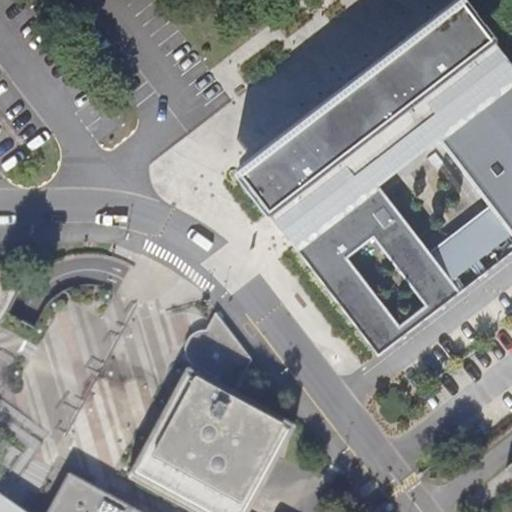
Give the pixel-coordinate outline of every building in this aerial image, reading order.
[(511,249),(511,66),(462,2),(240,176),(379,353),(511,249)] [(218,317),(214,313),(205,332),(213,336),(218,328),(214,324),(218,317)] [(232,400),(252,361),(218,317),(214,324),(218,328),(213,336),(205,332),(196,333),(191,337),(187,341),(185,346),(185,352),(186,357),(188,361),(190,364),(196,368),(218,380),(213,390),(190,377),(135,476),(201,511),(242,511),(287,430),(232,400)] [(141,511),(70,474),(46,511),(141,511)] [(368,500),(354,483),(345,491),(359,508),(368,500)] [(0,511),(22,511),(4,499),(0,495),(0,511)]
